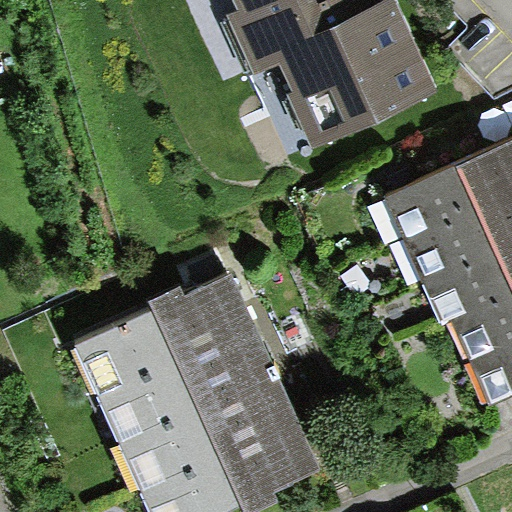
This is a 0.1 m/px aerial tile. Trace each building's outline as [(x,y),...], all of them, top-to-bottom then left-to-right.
[(379,0),(368,5),(365,0),(237,0),(267,62),(281,56),(315,129),(435,73),(401,0),(379,0)] [(511,189),(511,134),(388,193),(410,238),(511,189)] [(511,189),(410,238),(428,277),(511,237),(511,189)] [(511,237),(428,277),(448,318),(457,314),(511,288),(511,237)] [(92,395),(257,318),(235,271),(70,348),(92,395)] [(511,288),(457,314),(491,385),(511,374),(511,288)] [(257,318),(92,395),(112,439),(277,362),(257,318)] [(277,362),(112,439),(133,484),(299,408),(277,362)] [(299,408),(133,484),(146,511),(185,511),(318,451),(299,408)]
